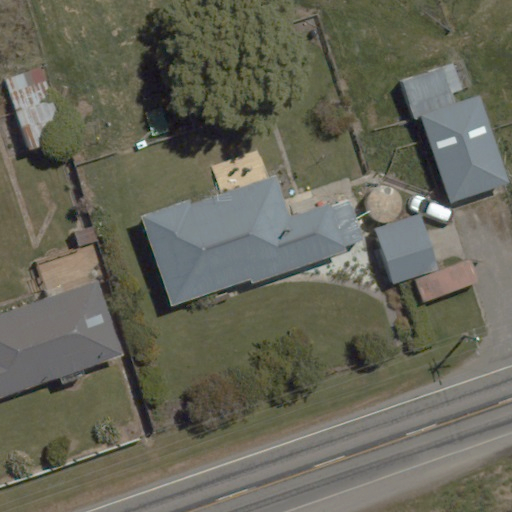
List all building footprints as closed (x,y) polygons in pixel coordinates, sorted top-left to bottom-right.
[(459,46),(396,72),(443,190),(507,164),(459,46)] [(0,112),(15,109),(21,135),(60,126),(46,63),(6,72),(8,80),(0,81),(0,112)] [(167,299),(300,256),(358,238),(340,181),(300,193),(292,170),(274,175),(269,160),(136,203),(167,299)] [(374,217),(389,275),(432,263),(417,206),(374,217)] [(0,380),(50,365),(53,377),(91,366),(87,354),(118,344),(95,268),(0,297),(0,380)]
